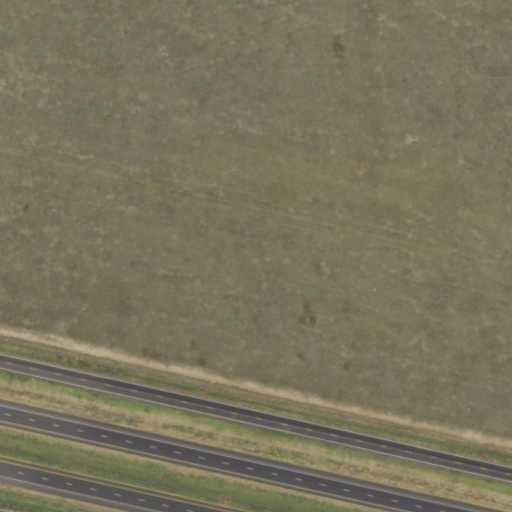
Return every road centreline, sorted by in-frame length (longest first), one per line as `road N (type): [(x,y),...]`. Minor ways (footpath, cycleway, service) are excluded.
road 1 (tertiary): [(511,472),(0,358)]
road 2 (motorway): [(450,511),(0,411)]
road 3 (motorway): [(0,469),(188,511)]
